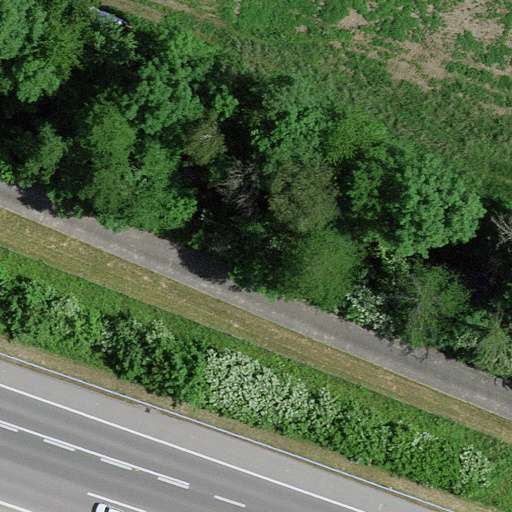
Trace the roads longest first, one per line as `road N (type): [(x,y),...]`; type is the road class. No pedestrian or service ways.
road 1 (unclassified): [(0,189),(511,400)]
road 2 (motorway): [(145,511),(0,463)]
